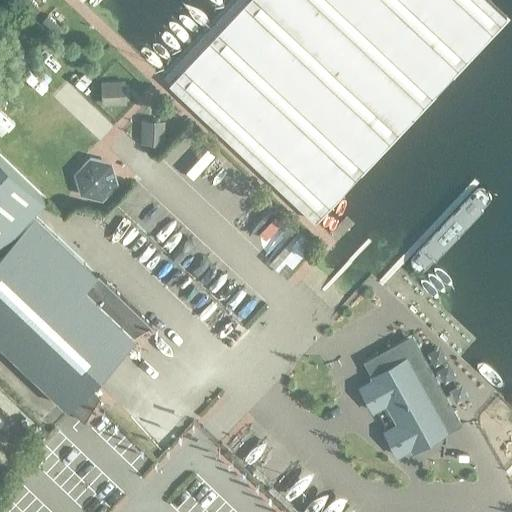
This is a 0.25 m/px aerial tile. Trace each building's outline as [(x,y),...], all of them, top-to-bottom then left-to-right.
[(509,21),(486,0),(251,0),(168,89),(316,228),(509,21)] [(104,84),(105,107),(129,106),(128,83),(104,84)] [(168,122),(144,121),(143,145),(167,146),(168,122)] [(0,245),(45,198),(0,155),(0,245)] [(103,200),(118,184),(112,164),(91,159),(76,174),(82,195),(103,200)] [(87,291),(61,267),(23,230),(0,254),(0,342),(69,408),(151,322),(102,275),(87,291)] [(301,247),(275,272),(282,279),(308,254),(301,247)] [(183,328),(158,351),(176,371),(201,348),(183,328)] [(406,357),(372,376),(373,379),(360,387),(373,411),(387,403),(398,423),(384,431),(397,455),(411,447),(413,451),(448,432),(406,357)] [(31,427),(22,435),(33,445),(42,437),(31,427)]
